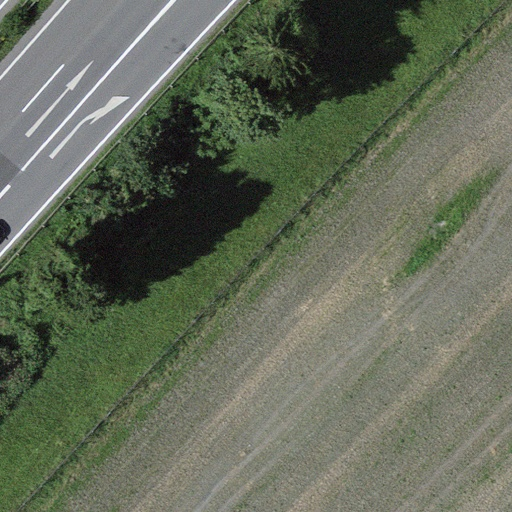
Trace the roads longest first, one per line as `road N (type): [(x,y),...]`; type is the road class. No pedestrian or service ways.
road 1 (motorway): [(33,112),(213,0)]
road 2 (motorway): [(33,112),(129,0)]
